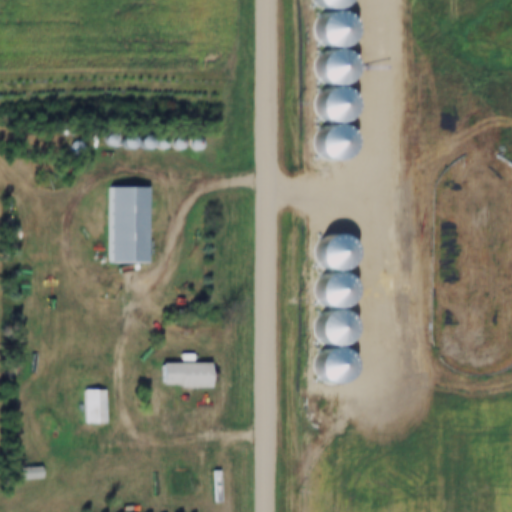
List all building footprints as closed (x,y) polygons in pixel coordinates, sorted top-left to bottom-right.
[(320,11),(330,8),(336,0),(304,0),(310,8),(320,11)] [(96,149),(100,148),(103,144),(103,140),(100,136),(96,135),(92,136),(89,140),(89,144),(92,148),(96,149)] [(147,152),(151,151),(154,147),(154,143),(151,139),(147,138),(143,139),(140,143),(140,147),(143,151),(147,152)] [(165,152),(169,151),(172,147),(172,143),(169,139),(165,138),(161,139),(158,143),(158,147),(161,151),(165,152)] [(183,152),(188,151),(190,147),(190,143),(188,139),(183,138),(179,139),(177,143),(177,147),(179,151),(183,152)] [(111,153),(116,152),(118,148),(118,144),(116,140),(111,139),(107,140),(105,144),(105,148),(107,152),(111,153)] [(128,153),(132,152),(135,148),(135,144),(132,140),(128,139),(124,140),(121,144),(121,148),(124,152),(128,153)] [(64,158),(68,156),(71,153),(71,148),(68,145),(64,143),(60,145),(57,148),(57,153),(60,156),(64,158)] [(94,192),(132,192),(132,266),(94,266),(94,192)] [(146,366),(193,366),(193,390),(164,390),(164,387),(146,387),(146,366)] [(74,392),(95,392),(95,424),(74,424),(74,392)] [(166,492),(190,494),(192,444),(168,443),(166,492)] [(10,468),(30,466),(32,478),(12,481),(10,468)]
